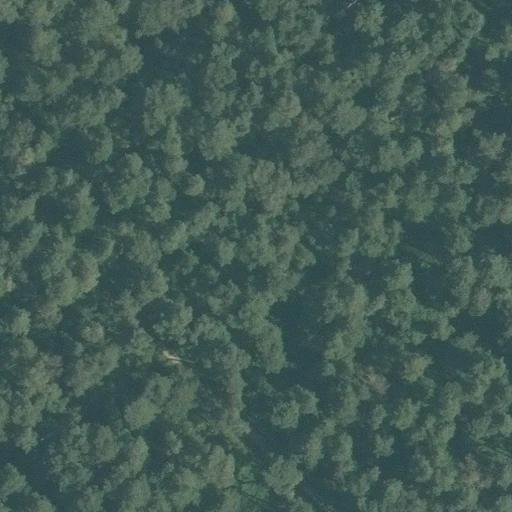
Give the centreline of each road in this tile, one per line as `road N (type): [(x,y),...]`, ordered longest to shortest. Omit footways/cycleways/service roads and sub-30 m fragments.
road 1 (unknown): [(0,159),(351,511)]
road 2 (track): [(323,511),(0,189)]
